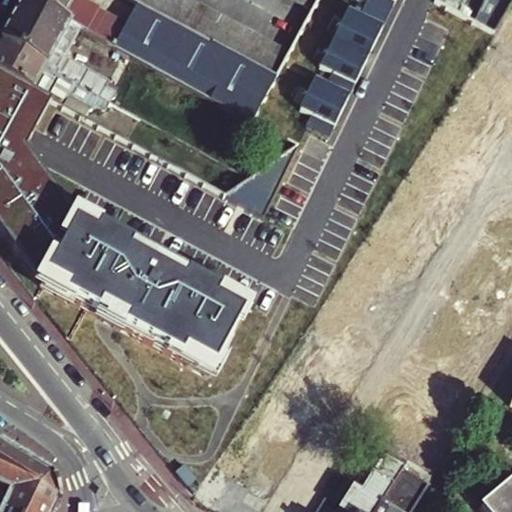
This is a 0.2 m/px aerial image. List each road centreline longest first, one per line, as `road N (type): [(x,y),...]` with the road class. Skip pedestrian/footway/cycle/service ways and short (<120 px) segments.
road 1 (tertiary): [(146,511),(0,320)]
road 2 (tertiary): [(0,404),(66,453),(85,511)]
